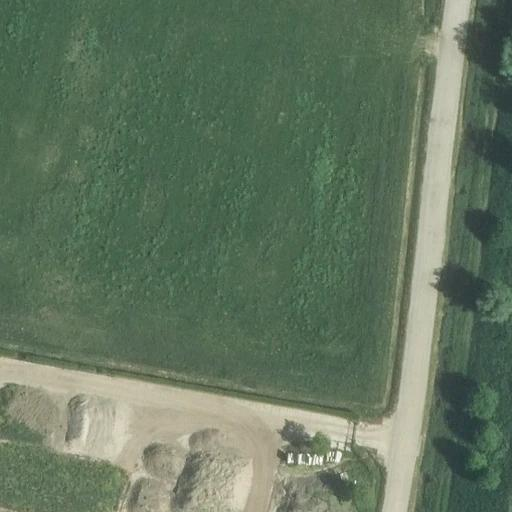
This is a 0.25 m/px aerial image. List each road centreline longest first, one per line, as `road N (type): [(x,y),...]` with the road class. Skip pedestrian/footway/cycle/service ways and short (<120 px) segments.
road 1 (track): [(455,0),(396,511)]
road 2 (unknown): [(262,412),(24,368),(0,399)]
road 3 (unknown): [(408,444),(262,412)]
